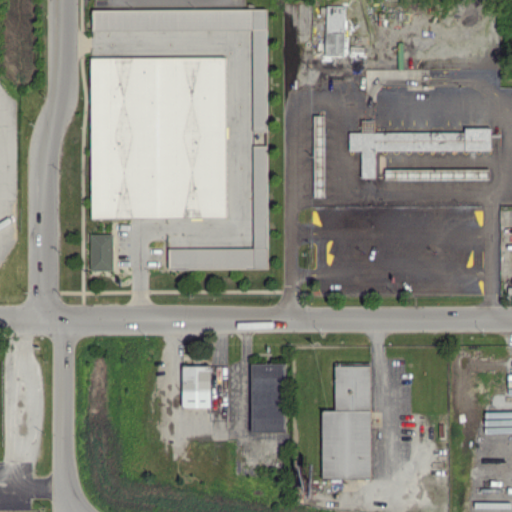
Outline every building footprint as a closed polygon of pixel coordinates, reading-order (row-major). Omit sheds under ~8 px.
[(325,55),(344,55),(344,5),(326,4),(325,55)] [(92,9),(92,29),(252,28),(252,131),(266,131),(266,8),(92,9)] [(224,56),(90,57),(91,217),(226,216),(224,56)] [(314,196),(325,195),(324,114),(313,114),(314,196)] [(490,149),(490,127),(464,127),(464,131),(372,131),(373,119),(361,119),(361,131),(349,131),(349,150),(361,150),(361,177),(375,177),(375,149),(490,149)] [(168,268),(267,267),(266,145),(252,145),(253,247),(168,247),(168,268)] [(385,167),(385,177),(489,178),(489,168),(385,167)] [(112,269),(113,233),(90,233),(89,269),(112,269)] [(250,431),(285,431),(286,363),(251,362),(250,431)] [(369,477),(370,365),(334,364),(334,410),(322,410),(321,477),(369,477)] [(182,406),(210,406),(210,365),(182,365),(182,406)]
